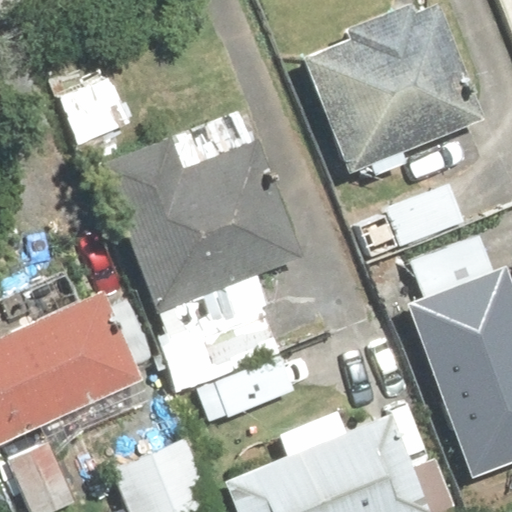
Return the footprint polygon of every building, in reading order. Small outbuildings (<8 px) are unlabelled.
[(342,168),(363,160),(367,171),(400,158),(397,151),(482,118),(437,0),(413,0),(346,26),(349,32),(298,52),(342,168)] [(130,116),(112,72),(75,87),(67,68),(37,80),(61,142),(130,116)] [(243,108),(97,165),(156,315),(140,321),(169,394),(194,384),(209,422),(299,387),(254,271),(300,253),(243,108)] [(460,221),(443,179),(377,205),(394,248),(460,221)] [(419,292),(403,298),(470,474),(511,458),(511,291),(501,263),(492,266),(479,231),(406,259),(419,292)] [(75,293),(77,299),(2,330),(0,325),(0,432),(39,417),(46,435),(6,452),(24,497),(63,481),(51,452),(77,442),(72,432),(151,399),(103,281),(75,293)] [(286,450),(222,476),(236,511),(421,511),(428,509),(385,406),(336,426),(328,407),(277,428),(286,450)] [(91,454),(96,468),(108,463),(127,511),(203,511),(173,439),(140,452),(133,437),(91,454)]
